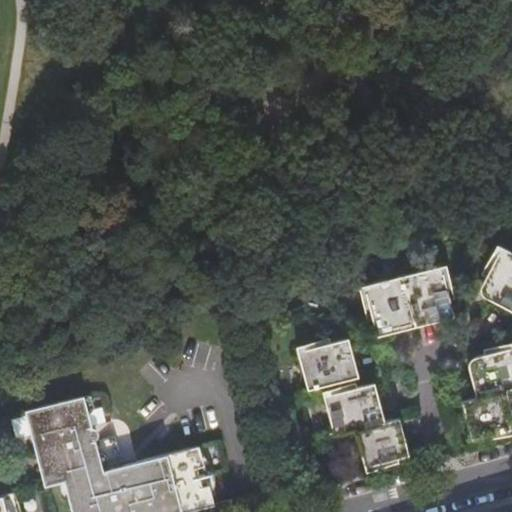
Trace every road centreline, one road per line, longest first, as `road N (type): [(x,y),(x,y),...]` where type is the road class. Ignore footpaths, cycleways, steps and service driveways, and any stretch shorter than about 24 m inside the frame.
road 1 (track): [(391,0),(337,72),(233,156),(175,189),(113,208),(0,225)]
road 2 (residential): [(267,511),(239,406),(186,401)]
road 3 (track): [(22,0),(0,159)]
road 4 (residential): [(416,365),(447,493)]
